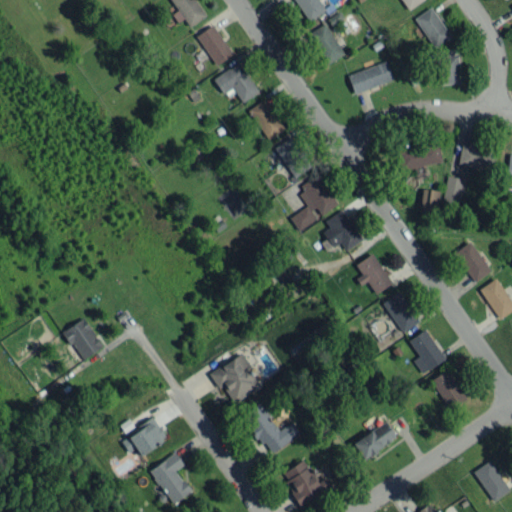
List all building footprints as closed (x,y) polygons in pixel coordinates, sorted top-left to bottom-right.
[(171,0),(188,26),(204,16),(194,0),(171,0)] [(294,0),(307,20),(325,10),(318,0),(294,0)] [(400,0),(405,9),(422,0),(400,0)] [(450,37),(430,6),(413,17),(433,48),(450,37)] [(308,32),(325,64),(342,54),(325,23),(308,32)] [(195,35),(216,65),(232,53),(211,24),(195,35)] [(439,83),(458,82),(457,54),(438,55),(439,83)] [(392,79),(385,60),(346,74),(353,93),(392,79)] [(212,78),(222,93),(231,87),(241,102),(257,91),(237,61),(212,78)] [(247,110),(268,139),(284,127),(263,98),(247,110)] [(292,177),(310,166),(292,135),(274,145),(292,177)] [(495,151),(487,150),(487,146),(461,141),(457,163),(491,169),(495,151)] [(398,147),(399,166),(439,165),(439,146),(398,147)] [(306,205),(289,216),(298,229),(318,217),(317,216),(336,204),(317,175),(295,189),(306,205)] [(441,199),(457,203),(463,179),(447,175),(441,199)] [(418,209),(435,212),(438,190),(421,188),(418,209)] [(340,242),(344,249),(359,241),(342,209),(324,219),(328,227),(322,230),(331,247),(340,242)] [(453,251),(471,282),(489,271),(470,241),(453,251)] [(355,278),(360,285),(366,281),(375,293),(391,282),(370,252),(354,264),(361,273),(355,278)] [(297,291),(290,277),(277,283),(284,297),(297,291)] [(498,318),(511,308),(511,303),(494,277),(478,288),(498,318)] [(418,319),(397,290),(381,302),(402,331),(418,319)] [(81,360),(102,346),(82,317),(62,331),(81,360)] [(443,358),(424,328),(407,339),(418,356),(412,359),(421,373),(443,358)] [(210,372),(231,404),(260,384),(238,352),(210,372)] [(465,399),(446,368),(430,378),(449,409),(465,399)] [(267,454),(298,434),(290,421),(276,430),(259,403),(241,414),(267,454)] [(134,448),(139,455),(166,437),(152,416),(118,439),(127,452),(134,448)] [(360,457),(395,439),(386,422),(351,439),(360,457)] [(189,491),(175,468),(182,464),(174,452),(148,468),(171,503),(189,491)] [(300,505),(330,485),(324,477),(317,482),(302,459),(279,473),(300,505)] [(471,470),(492,501),(509,490),(488,459),(471,470)] [(414,511),(436,511),(431,503),(414,511)]
